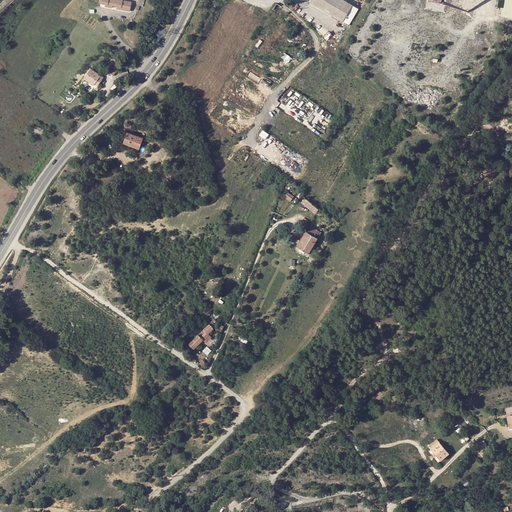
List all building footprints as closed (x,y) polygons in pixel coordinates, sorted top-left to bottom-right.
[(101,0),(101,3),(105,4),(108,5),(107,7),(112,8),(112,6),(117,7),(119,7),(118,9),(130,12),(132,2),(123,0),(122,0),(101,0)] [(138,0),(136,9),(137,9),(138,10),(139,6),(143,6),(144,0),(138,0)] [(344,23),(354,6),(343,0),(313,0),(311,3),(344,23)] [(504,0),(499,0),(499,6),(503,7),(502,15),(511,17),(511,0),(504,0),(505,0),(504,0)] [(359,10),(354,6),(344,23),(350,26),(359,10)] [(116,57),(103,47),(101,50),(112,59),(113,57),(115,59),(116,57)] [(289,63),(293,59),(285,52),(281,56),(289,63)] [(121,63),(118,61),(110,72),(113,74),(121,63)] [(98,85),(103,77),(90,68),(83,78),(93,85),(95,83),(98,85)] [(33,125),(31,130),(42,134),(43,130),(44,129),(33,125)] [(140,149),(144,138),(124,131),(120,141),(140,149)] [(285,196),(291,201),(294,196),(288,192),(285,196)] [(300,248),(309,253),(322,232),(319,230),(318,231),(311,227),(309,232),(303,241),(304,242),(300,248)] [(296,246),(300,248),(304,242),(303,241),(309,232),(306,231),(296,246)] [(216,324),(212,321),(190,343),(195,347),(200,342),(202,343),(204,340),(206,342),(213,336),(210,332),(215,327),(216,324)] [(470,437),(467,433),(463,428),(459,431),(463,435),(467,440),(470,437)] [(440,460),(449,452),(437,438),(429,445),(432,448),(431,449),(440,460)]
